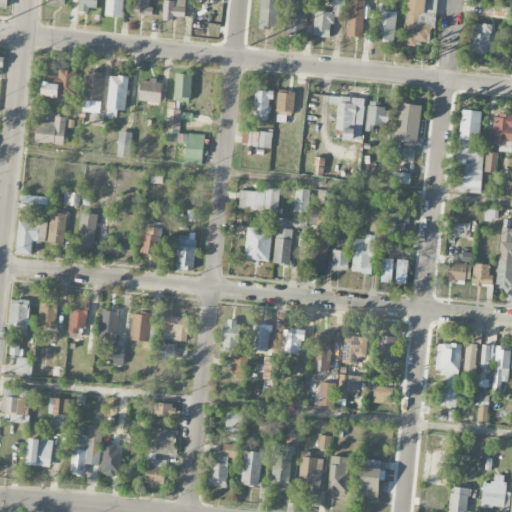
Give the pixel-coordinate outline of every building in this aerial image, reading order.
[(98,10),(97,0),(72,0),(72,1),(78,1),(77,9),(98,10)] [(106,0),(106,16),(123,16),(123,0),(106,0)] [(132,0),(130,13),(152,16),(153,7),(148,6),(149,0),(132,0)] [(185,0),(163,0),(162,19),(185,21),(185,0)] [(259,0),(259,26),(279,27),(279,0),(259,0)] [(307,33),(307,0),(289,0),(289,33),(307,33)] [(314,10),(313,35),(331,37),(332,15),(343,16),(343,0),(333,0),(332,11),(314,10)] [(348,0),(347,36),(363,36),(364,0),(348,0)] [(407,0),(404,45),(416,46),(416,41),(429,42),(431,27),(435,28),(437,0),(407,0)] [(482,16),(511,18),(511,5),(482,4),(482,16)] [(396,8),(378,8),(377,41),(395,42),(396,8)] [(492,24),(473,22),(470,52),(488,54),(492,24)] [(41,94),(72,97),(75,71),(58,69),(57,83),(42,81),(41,94)] [(101,111),(103,72),(85,71),(83,110),(101,111)] [(191,73),(174,73),(174,101),(191,101),(191,73)] [(127,76),(108,75),(107,108),(127,108),(127,76)] [(160,103),(163,81),(139,78),(137,100),(160,103)] [(269,120),(270,90),(255,90),(254,119),(269,120)] [(277,92),(276,113),(294,114),(294,92),(277,92)] [(336,129),(343,129),(343,139),(362,140),(364,98),(338,96),(336,129)] [(373,131),(374,124),(388,126),(390,108),(381,108),(381,102),(368,100),(365,130),(373,131)] [(421,104),(397,103),(395,141),(418,143),(421,104)] [(165,142),(185,143),(184,163),(202,164),(204,134),(179,133),(180,109),(167,108),(165,142)] [(481,111),(460,110),(457,162),(469,162),(469,174),(465,174),(464,187),(481,188),(484,145),(479,145),(481,111)] [(511,141),(511,114),(493,114),(492,140),(511,141)] [(36,121),(34,142),(64,144),(66,117),(54,116),(54,122),(36,121)] [(271,146),(272,132),(241,130),(241,145),(271,146)] [(131,156),(132,132),(118,131),(117,156),(131,156)] [(497,151),(485,151),(485,171),(497,172),(497,151)] [(313,172),(324,173),(324,157),(313,157),(313,172)] [(411,173),(392,171),(391,182),(410,184),(411,173)] [(278,209),(279,185),(265,185),(265,191),(239,190),(238,208),(278,209)] [(308,189),(295,188),(292,224),(305,225),(308,189)] [(63,203),(79,206),(81,193),(65,191),(63,203)] [(48,214),(49,196),(21,195),(21,213),(48,214)] [(329,208),(314,208),(314,214),(309,214),(309,226),(328,226),(329,208)] [(47,241),(63,244),(68,214),(52,211),(47,241)] [(96,213),(80,212),(79,246),(95,246),(96,213)] [(371,230),(407,231),(407,213),(371,212),(371,230)] [(274,263),(290,264),(292,229),(286,229),(286,218),(276,218),(274,263)] [(141,253),(158,255),(161,222),(144,220),(141,253)] [(46,241),(47,222),(18,221),(17,253),(31,254),(32,240),(46,241)] [(468,236),(468,222),(453,221),(453,235),(468,236)] [(244,258),(268,261),(272,230),(248,227),(244,258)] [(511,227),(500,227),(497,286),(511,287),(511,227)] [(196,239),(178,237),(175,269),(193,271),(196,239)] [(352,272),(371,273),(374,240),(355,238),(352,272)] [(308,270),(327,271),(328,239),(309,239),(308,270)] [(330,270),(348,270),(349,250),(331,249),(330,270)] [(472,264),(450,261),(447,281),(456,283),(457,278),(469,279),(472,264)] [(492,285),(493,274),(489,274),(489,264),(473,263),(472,284),(492,285)] [(7,332),(26,335),(30,304),(12,301),(7,332)] [(56,328),(57,303),(41,302),(40,328),(56,328)] [(89,305),(72,303),(68,332),(85,334),(89,305)] [(117,333),(118,310),(101,310),(100,332),(117,333)] [(132,312),(129,339),(148,341),(152,314),(132,312)] [(157,333),(160,313),(152,312),(150,332),(157,333)] [(187,342),(188,315),(163,314),(161,352),(174,353),(175,341),(187,342)] [(223,347),(234,348),(233,377),(246,378),(247,348),(237,348),(239,319),(223,319),(223,347)] [(271,323),(254,323),(254,350),(271,350),(271,323)] [(302,353),(303,330),(283,328),(282,352),(302,353)] [(395,363),(396,331),(378,331),(377,362),(395,363)] [(330,371),(331,334),(314,333),(313,371),(330,371)] [(369,337),(344,336),(342,362),(357,363),(357,356),(368,357),(369,337)] [(21,339),(10,339),(9,354),(21,355),(21,339)] [(175,344),(159,343),(158,359),(174,359),(175,344)] [(460,344),(436,343),(435,372),(447,373),(446,386),(441,385),(440,406),(458,407),(460,344)] [(475,378),(477,343),(465,343),(463,378),(475,378)] [(124,345),(111,345),(110,363),(123,364),(124,345)] [(492,345),(481,345),(481,373),(491,373),(492,345)] [(510,347),(494,347),(493,393),(500,394),(501,380),(508,380),(510,347)] [(260,379),(277,381),(279,358),(263,356),(260,379)] [(33,358),(16,357),(15,373),(32,374),(33,358)] [(360,375),(339,374),(338,397),(347,398),(348,391),(360,391),(360,375)] [(486,387),(487,374),(480,374),(479,386),(486,387)] [(335,406),(336,382),(319,382),(319,392),(314,391),(314,405),(335,406)] [(385,403),(385,386),(373,385),(373,402),(385,403)] [(1,396),(0,410),(0,411),(10,412),(10,421),(28,422),(30,397),(1,396)] [(47,413),(52,413),(51,429),(68,430),(69,398),(48,398),(47,413)] [(486,421),(488,406),(478,404),(476,420),(486,421)] [(241,412),(227,410),(224,434),(239,435),(241,412)] [(75,429),(71,473),(85,475),(86,463),(97,465),(101,426),(86,425),(85,430),(75,429)] [(177,429),(148,428),(147,486),(165,486),(166,460),(156,459),(156,454),(176,454),(177,429)] [(51,439),(28,438),(27,464),(38,465),(38,460),(51,460),(51,439)] [(276,440),(271,485),(288,487),(293,442),(276,440)] [(210,485),(227,486),(228,456),(238,457),(238,444),(222,444),(221,455),(210,454),(210,485)] [(259,486),(262,450),(244,448),(241,484),(259,486)] [(320,493),(320,456),(301,456),(301,483),(307,483),(307,493),(320,493)] [(329,493),(348,493),(348,456),(329,456),(329,493)] [(361,497),(380,497),(380,466),(361,466),(361,497)] [(482,507),(507,508),(508,476),(493,476),(493,482),(482,482),(482,507)] [(451,511),(467,511),(468,487),(452,487),(451,511)]
